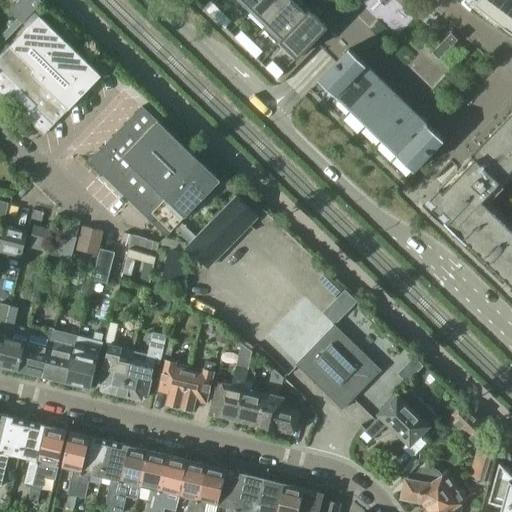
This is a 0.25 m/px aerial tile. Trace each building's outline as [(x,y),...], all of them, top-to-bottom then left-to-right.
[(0,37),(0,46),(23,23),(44,2),(41,0),(18,0),(9,10),(18,19),(0,37)] [(261,0),(240,0),(251,11),(261,0)] [(261,0),(251,11),(267,26),(291,0),(261,0)] [(299,0),(291,0),(267,26),(264,29),(279,44),(282,41),(311,11),(299,0)] [(472,0),(476,2),(496,19),(510,0),(472,0)] [(511,0),(510,0),(496,19),(498,20),(505,26),(511,30),(511,0)] [(215,18),(221,11),(211,1),(205,7),(215,18)] [(232,21),(221,11),(215,18),(225,28),(232,21)] [(311,11),(282,41),(298,56),(327,26),(311,11)] [(12,45),(0,57),(0,92),(7,99),(8,100),(9,100),(10,101),(11,101),(12,100),(13,100),(14,99),(18,96),(31,109),(28,112),(27,113),(27,114),(27,116),(27,117),(27,118),(28,119),(28,120),(44,135),(53,126),(74,105),(72,103),(77,98),(79,99),(103,75),(41,15),(17,40),(18,41),(13,46),(12,45)] [(246,47),(252,41),(242,31),(235,37),(246,47)] [(450,35),(433,52),(440,59),(457,41),(450,35)] [(263,51),(252,41),(246,47),(256,57),(263,51)] [(311,88),(312,89),(327,104),(366,64),(350,48),(311,88)] [(278,78),(284,71),(273,61),(267,68),(278,78)] [(366,64),(327,104),(343,119),(382,79),(366,64)] [(343,119),(358,134),(397,94),(382,79),(343,119)] [(358,134),(374,149),(413,109),(397,94),(358,134)] [(173,228),(174,230),(221,180),(158,120),(143,106),(142,106),(142,107),(94,156),(109,171),(106,175),(153,220),(160,213),(174,227),(173,228)] [(374,149),(389,164),(428,124),(413,109),(374,149)] [(511,226),(483,199),(486,195),(487,196),(511,169),(511,112),(459,167),(459,166),(442,184),(439,187),(439,188),(422,206),(503,284),(509,279),(511,281),(511,226)] [(389,164),(404,179),(406,180),(444,139),(428,124),(389,164)] [(236,195),(231,201),(193,239),(192,240),(190,250),(208,267),(258,216),(237,196),(236,195)] [(0,219),(4,221),(9,203),(0,200),(0,219)] [(0,246),(0,252),(22,258),(29,230),(5,224),(0,246)] [(48,248),(54,231),(35,225),(29,242),(48,248)] [(84,226),(78,251),(98,256),(104,231),(84,226)] [(71,261),(78,236),(66,233),(59,258),(71,261)] [(129,246),(132,235),(124,233),(121,244),(129,246)] [(147,238),(144,237),(137,235),(137,236),(134,235),(129,248),(123,274),(132,276),(136,259),(145,262),(141,279),(151,282),(157,256),(151,254),(154,241),(147,239),(147,238)] [(101,248),(93,279),(108,283),(116,252),(101,248)] [(170,250),(164,278),(181,282),(186,254),(170,250)] [(326,272),(319,279),(337,296),(343,289),(326,272)] [(0,346),(10,305),(0,302),(0,346)] [(27,341),(30,328),(16,325),(20,307),(10,305),(0,346),(0,365),(19,370),(27,340),(27,341)] [(297,364),(344,410),(382,370),(335,325),(297,364)] [(31,327),(30,328),(27,341),(27,340),(19,370),(43,375),(54,330),(55,330),(55,329),(45,326),(44,330),(31,327)] [(67,381),(78,336),(55,330),(54,330),(43,375),(67,381)] [(78,336),(67,381),(91,387),(102,342),(104,333),(95,331),(93,340),(78,336)] [(219,331),(217,341),(226,344),(229,334),(219,331)] [(158,353),(163,354),(167,338),(167,335),(153,332),(148,354),(133,350),(122,395),(142,399),(144,395),(147,396),(158,353)] [(229,334),(226,344),(236,346),(238,340),(229,334)] [(167,338),(163,354),(171,356),(175,340),(167,338)] [(102,390),(122,395),(133,350),(109,345),(107,356),(106,356),(100,384),(103,385),(102,390)] [(413,356),(404,365),(414,374),(422,366),(413,356)] [(166,360),(159,391),(170,393),(168,403),(170,404),(172,406),(176,407),(178,406),(180,406),(189,369),(175,366),(176,363),(166,360)] [(189,369),(180,406),(183,407),(184,409),(188,410),(191,409),(193,409),(196,399),(207,402),(216,363),(205,361),(203,372),(189,369)] [(220,383),(213,413),(216,413),(218,416),(224,417),(227,416),(236,418),(248,370),(249,367),(236,365),(232,381),(225,380),(224,384),(220,383)] [(259,424),(258,426),(280,431),(280,429),(294,432),(299,411),(283,407),(286,396),(281,395),(284,378),(275,368),(273,368),(267,392),(260,424),(259,424)] [(248,370),(236,418),(246,421),(248,423),(254,424),(257,423),(259,424),(260,424),(267,392),(252,389),(256,372),(248,370)] [(413,411),(398,396),(381,414),(382,415),(365,431),(372,438),(390,423),(411,443),(437,416),(436,415),(437,414),(424,402),(423,402),(422,402),(413,411)] [(448,419),(478,447),(501,438),(463,402),(448,419)] [(0,452),(9,416),(0,414),(0,452)] [(29,421),(9,416),(0,452),(0,486),(2,486),(9,454),(20,457),(29,421)] [(29,421),(20,457),(31,459),(24,483),(33,485),(48,426),(29,421)] [(48,426),(33,485),(29,502),(38,503),(42,487),(48,463),(59,466),(68,431),(48,426)] [(92,437),(71,432),(62,467),(74,470),(68,494),(66,506),(74,508),(77,496),(78,496),(92,437)] [(102,477),(111,441),(92,437),(78,496),(86,497),(89,481),(100,484),(102,477)] [(501,438),(478,447),(470,475),(489,481),(501,438)] [(102,477),(112,479),(106,499),(107,500),(105,509),(114,511),(129,446),(111,441),(102,477)] [(138,497),(141,486),(149,451),(129,446),(114,511),(118,511),(123,511),(127,495),(138,497)] [(149,451),(141,486),(151,488),(152,489),(146,511),(154,511),(169,455),(149,451)] [(164,511),(170,493),(180,495),(188,460),(169,455),(154,511),(164,511)] [(195,511),(207,464),(188,460),(180,495),(190,498),(186,511),(195,511)] [(511,511),(511,472),(500,461),(490,500),(504,504),(501,511),(511,511)] [(207,464),(195,511),(205,511),(206,511),(210,511),(216,511),(219,505),(218,505),(226,469),(207,464)] [(218,505),(219,505),(230,507),(228,511),(238,511),(247,474),(226,469),(218,505)] [(426,505),(466,479),(467,478),(466,477),(465,475),(454,482),(447,472),(431,483),(406,479),(403,493),(407,498),(423,501),(426,505)] [(238,511),(246,511),(247,511),(248,511),(257,511),(266,479),(247,474),(238,511)] [(266,479),(257,511),(278,511),(285,483),(266,479)] [(475,493),(466,479),(426,505),(430,510),(429,511),(460,511),(463,502),(475,493)] [(298,511),(304,488),(285,483),(278,511),(298,511)] [(304,488),(298,511),(319,511),(324,493),(304,488)] [(339,511),(342,503),(327,500),(324,511),(339,511)]
